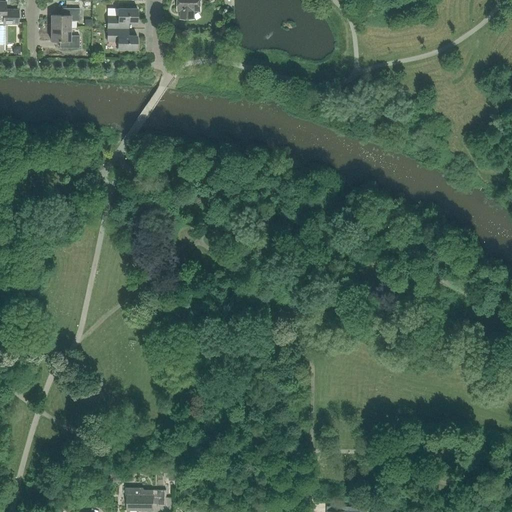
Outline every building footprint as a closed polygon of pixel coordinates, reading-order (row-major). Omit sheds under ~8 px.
[(177,0),(178,10),(181,10),(181,18),(192,18),(192,9),(200,9),(199,0),(177,0)] [(0,18),(3,19),(3,23),(18,24),(18,10),(5,10),(5,2),(0,1),(0,18)] [(51,28),(70,28),(70,21),(79,21),(79,8),(65,8),(65,15),(51,15),(51,28)] [(107,29),(128,29),(128,22),(137,22),(137,9),(118,8),(118,16),(107,16),(107,29)] [(70,36),(70,28),(51,28),(51,41),(60,41),(60,48),(79,48),(79,36),(70,36)] [(128,36),(128,29),(107,29),(107,41),(117,41),(117,49),(137,49),(137,36),(128,36)] [(143,487),(125,487),(125,495),(127,495),(127,510),(153,510),(153,505),(166,505),(166,490),(159,489),(144,489),(143,487)]
